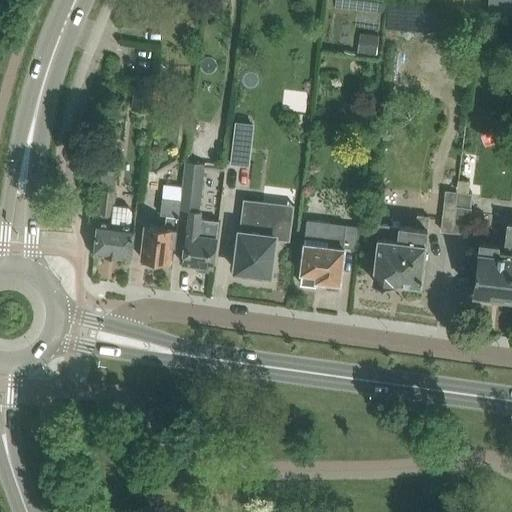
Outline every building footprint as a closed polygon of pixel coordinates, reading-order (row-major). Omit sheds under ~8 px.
[(437,30),(438,4),(388,4),(388,29),(437,30)] [(358,53),(376,56),(380,34),(361,31),(358,53)] [(152,111),(152,104),(155,80),(155,77),(136,75),(132,109),(152,111)] [(235,120),(230,162),(232,162),(232,161),(248,163),(253,123),(236,121),(237,120),(235,120)] [(180,208),(186,160),(184,160),(180,200),(163,198),(161,214),(166,215),(165,226),(146,224),(142,257),(169,261),(171,244),(176,245),(178,225),(180,208)] [(201,210),(200,210),(206,162),(186,160),(180,208),(189,209),(185,243),(183,262),(213,266),(216,246),(219,219),(201,217),(201,210)] [(129,205),(114,203),(116,190),(113,189),(116,169),(104,168),(102,188),(94,252),(131,256),(135,225),(131,225),(133,210),(129,205)] [(459,191),(468,193),(470,181),(461,179),(459,191)] [(445,189),(444,203),(441,231),(453,232),(457,204),(459,191),(445,189)] [(457,204),(471,206),(473,193),(468,193),(459,191),(457,204)] [(238,249),(235,269),(271,273),(273,253),(275,238),(276,235),(277,221),(260,219),(262,202),(262,200),(244,198),(240,230),(238,249)] [(457,204),(453,232),(468,234),(471,206),(457,204)] [(373,279),(375,279),(377,285),(388,286),(391,281),(394,281),(395,279),(421,283),(429,215),(419,214),(417,226),(380,222),(373,279)] [(340,282),(344,246),(346,230),(347,224),(307,219),(305,241),(301,271),(302,271),(300,282),(317,284),(317,280),(324,280),(340,282)] [(481,239),(476,271),(474,291),(511,295),(511,221),(508,221),(505,243),(481,239)]
